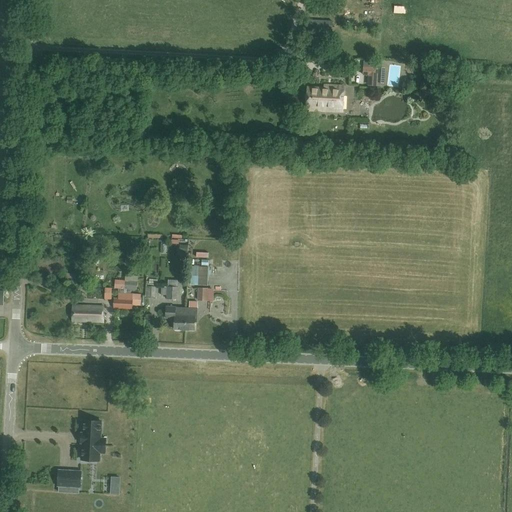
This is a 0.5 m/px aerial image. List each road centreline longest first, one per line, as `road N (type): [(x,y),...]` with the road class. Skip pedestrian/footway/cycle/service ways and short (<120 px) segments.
road 1 (tertiary): [(511,368),(16,348)]
road 2 (unclassified): [(16,348),(28,0)]
road 3 (track): [(26,47),(277,52),(291,45),(301,0)]
road 4 (tertiary): [(5,511),(16,348)]
